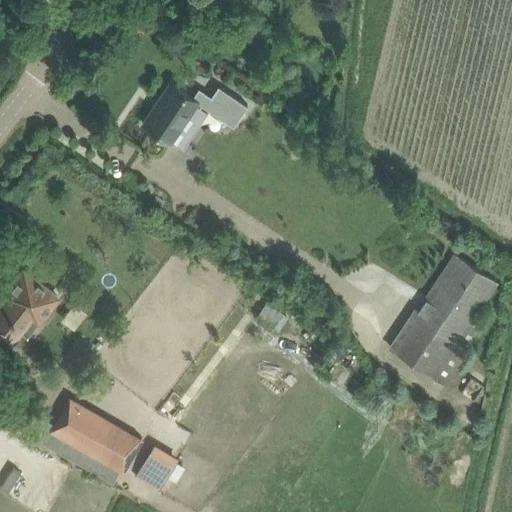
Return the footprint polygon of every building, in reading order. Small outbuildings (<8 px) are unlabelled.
[(153,108),(143,123),(152,130),(159,134),(170,141),(172,137),(197,101),(203,106),(210,96),(198,87),(192,96),(189,94),(173,83),(155,110),(153,108)] [(210,96),(203,106),(233,125),(247,105),(217,85),(210,96)] [(389,347),(445,384),(486,324),(475,316),(498,281),(454,251),(389,347)] [(0,347),(6,340),(9,342),(35,309),(42,314),(56,295),(23,269),(4,293),(8,296),(0,305),(0,347)] [(266,301),(256,317),(272,328),(283,312),(266,301)] [(50,431),(121,472),(140,439),(69,398),(50,431)] [(137,475),(162,488),(180,454),(155,441),(137,475)]
